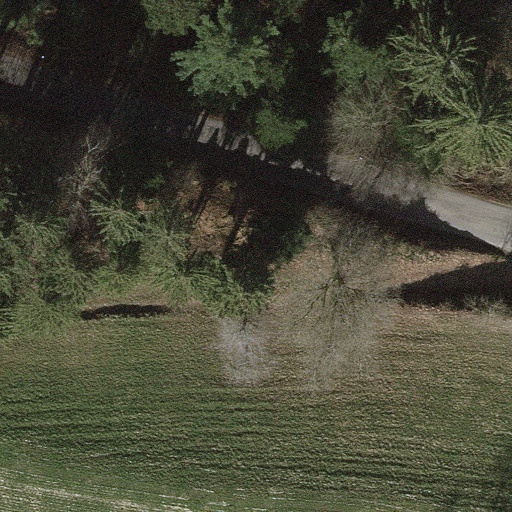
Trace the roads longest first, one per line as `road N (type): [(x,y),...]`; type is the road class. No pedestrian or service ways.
road 1 (unclassified): [(511,246),(0,68)]
road 2 (track): [(511,271),(0,318)]
